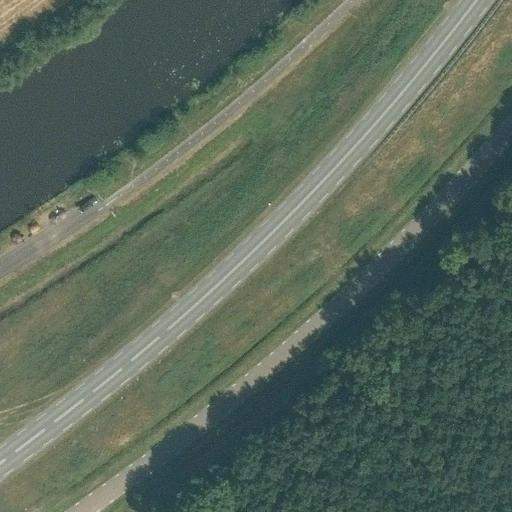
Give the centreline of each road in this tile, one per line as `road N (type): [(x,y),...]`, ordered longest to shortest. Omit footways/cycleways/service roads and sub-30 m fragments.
road 1 (secondary): [(0,463),(158,341),(246,259),(396,100),(474,0)]
road 2 (unclassified): [(511,127),(340,307),(216,415),(80,511)]
